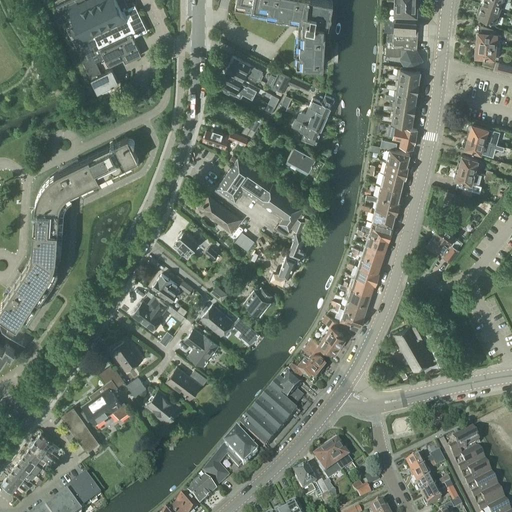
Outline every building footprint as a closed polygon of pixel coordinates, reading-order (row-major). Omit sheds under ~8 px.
[(132,0),(69,0),(56,6),(91,79),(101,75),(94,60),(98,59),(99,61),(104,59),(107,66),(110,66),(124,60),(125,63),(141,55),(134,40),(135,39),(133,34),(139,31),(141,35),(147,31),(132,0)] [(327,60),(326,60),(323,59),(325,24),(328,25),(330,18),(327,18),(328,12),(331,12),(333,1),(327,0),(235,0),(235,7),(245,9),(245,7),(257,9),(257,12),(277,15),(277,13),(289,15),(289,18),(301,20),(301,30),(298,30),(297,41),(300,41),(299,52),(297,52),(296,63),(323,64),(323,63),(326,63),(327,63),(328,62),(328,61),(327,60)] [(415,15),(415,1),(396,0),(395,7),(389,7),(389,13),(387,13),(387,18),(399,19),(399,15),(415,15)] [(503,8),(505,1),(503,0),(481,0),(481,1),(482,3),(482,5),(499,11),(500,7),(503,8)] [(497,15),(499,11),(482,5),(481,7),(479,7),(478,10),(479,12),(478,16),(498,23),(500,16),(497,15)] [(399,19),(387,18),(383,18),(383,32),(387,32),(392,32),(409,33),(414,33),(415,20),(399,19)] [(476,34),(475,40),(477,40),(477,45),(499,47),(500,43),(499,43),(500,35),(496,34),(496,30),(488,27),(480,25),(480,33),(478,33),(478,34),(476,34)] [(413,51),(414,33),(409,33),(392,32),(387,32),(386,55),(402,55),(400,58),(405,68),(416,69),(422,60),(417,51),(413,51)] [(474,50),(474,55),(475,55),(475,57),(483,57),(482,65),(494,68),(493,70),(511,74),(511,65),(495,61),(495,63),(493,62),(493,58),(498,59),(499,51),(499,47),(477,45),(476,50),(474,50)] [(250,65),(233,56),(229,63),(258,78),(258,79),(262,71),(250,65)] [(258,78),(229,63),(225,71),(242,80),(244,76),(256,82),(258,78)] [(98,93),(119,83),(112,69),(101,75),(91,79),(98,93)] [(418,83),(419,72),(400,69),(399,75),(388,74),(387,78),(398,80),(418,83)] [(240,84),(242,80),(225,71),(221,78),(254,96),(256,91),(247,86),(247,87),(240,84)] [(283,91),(289,77),(279,72),(272,86),(278,89),(283,91)] [(290,77),(287,84),(299,89),(302,82),(290,77)] [(252,99),(254,96),(221,78),(217,86),(240,98),(242,95),(252,99)] [(418,83),(398,80),(397,86),(386,84),(386,89),(396,90),(416,93),(418,83)] [(414,104),(416,93),(396,90),(395,96),(385,94),(384,99),(395,101),(414,104)] [(328,114),(334,99),(325,95),(322,102),(312,98),(309,106),(328,114)] [(415,104),(414,104),(395,101),(394,107),(383,105),(383,109),(393,111),(413,114),(415,104)] [(321,130),(328,114),(309,106),(306,114),(304,113),(301,113),(299,113),(298,115),(296,119),(321,130)] [(411,125),(413,114),(393,111),(392,117),(382,115),(381,120),(391,122),(411,125)] [(257,130),(263,119),(253,113),(247,124),(240,134),(248,138),(251,139),(257,130)] [(321,130),(296,119),(295,119),(291,127),(304,132),(301,139),(305,141),(305,142),(315,146),(319,138),(318,138),(321,130)] [(466,127),(466,128),(466,130),(467,131),(469,132),(467,136),(488,142),(493,143),(496,144),(500,132),(496,131),(471,124),(470,124),(469,124),(467,125),(466,127)] [(395,126),(393,139),(400,141),(399,146),(411,149),(413,149),(417,130),(415,130),(410,129),(403,127),(403,128),(395,126)] [(225,148),(228,138),(245,145),(248,138),(240,134),(231,131),(229,135),(213,129),(212,131),(206,129),(202,141),(225,148)] [(462,141),(461,143),(461,144),(462,146),(463,147),(464,148),(471,150),(470,153),(479,156),(480,153),(485,154),(493,156),(495,148),(503,150),(504,147),(496,144),(493,143),(488,142),(467,136),(466,140),(465,140),(464,140),(462,141)] [(0,314),(1,313),(4,315),(14,322),(17,324),(17,323),(22,326),(35,305),(40,299),(52,281),(53,280),(54,278),(55,276),(56,274),(56,272),(57,271),(58,269),(59,267),(59,265),(60,263),(60,261),(60,259),(61,257),(61,253),(64,210),(64,209),(64,208),(64,207),(65,207),(65,206),(65,205),(66,204),(66,203),(67,203),(67,202),(68,201),(69,200),(70,199),(71,199),(71,198),(72,198),(79,194),(140,164),(138,160),(132,147),(133,147),(133,146),(134,146),(134,145),(134,144),(134,143),(134,142),(134,141),(133,141),(133,140),(132,140),(132,139),(131,139),(130,139),(129,139),(128,139),(128,138),(117,143),(115,144),(115,143),(114,143),(114,142),(113,142),(112,142),(111,142),(111,143),(110,143),(110,144),(109,144),(109,145),(109,146),(110,146),(78,162),(60,171),(59,171),(57,172),(56,173),(55,174),(53,175),(52,176),(51,177),(50,178),(48,179),(47,180),(46,181),(45,182),(44,183),(43,185),(42,186),(41,187),(40,189),(40,190),(39,191),(38,193),(38,194),(37,196),(37,197),(36,199),(36,200),(35,202),(35,203),(35,205),(34,208),(34,210),(33,210),(33,211),(32,211),(32,212),(31,212),(31,213),(31,214),(31,215),(32,215),(32,216),(33,216),(34,216),(34,217),(32,252),(32,253),(31,254),(31,255),(31,256),(31,257),(30,258),(30,259),(30,260),(29,261),(29,262),(28,262),(27,264),(21,274),(8,293),(7,293),(6,293),(5,293),(4,293),(4,294),(3,294),(3,295),(3,296),(3,297),(3,298),(4,298),(4,299),(0,304),(0,314)] [(381,139),(380,147),(395,150),(397,143),(381,139)] [(307,173),(309,171),(315,158),(293,147),(287,159),(285,161),(307,173)] [(321,149),(319,153),(320,153),(326,157),(327,157),(328,153),(329,153),(321,148),(321,149)] [(386,161),(406,166),(409,155),(389,150),(386,161)] [(458,168),(478,173),(481,161),(461,156),(461,157),(459,157),(458,162),(459,163),(458,168)] [(231,168),(216,189),(235,202),(239,196),(241,193),(242,191),(248,195),(282,219),(279,224),(288,231),(290,228),(297,218),(305,206),(268,181),(255,172),(256,171),(237,159),(231,168)] [(408,167),(406,166),(386,161),(383,174),(403,178),(405,179),(408,167)] [(510,171),(511,165),(501,162),(500,168),(510,171)] [(474,185),(478,173),(458,168),(456,172),(455,173),(454,177),(455,178),(454,179),(459,180),(457,186),(478,193),(480,186),(474,185)] [(400,190),(403,178),(383,174),(380,185),(400,190)] [(398,202),(400,190),(380,185),(377,197),(398,202)] [(377,197),(366,195),(365,200),(376,202),(374,209),(395,214),(396,215),(399,202),(398,202),(377,197)] [(231,231),(239,220),(208,197),(200,208),(231,231)] [(392,226),(395,214),(374,209),(371,221),(392,226)] [(287,255),(296,258),(302,261),(305,252),(299,249),(304,236),(302,235),(305,229),(301,228),(304,221),(297,218),(290,228),(297,231),(287,255)] [(362,226),(361,231),(364,232),(369,234),(387,240),(391,228),(372,223),(370,228),(369,228),(362,226)] [(446,227),(446,225),(443,223),(440,223),(438,227),(436,227),(434,230),(434,232),(432,235),(434,236),(428,244),(442,254),(445,255),(444,257),(450,262),(458,250),(450,244),(455,237),(444,230),(446,227)] [(191,250),(197,243),(184,231),(183,233),(182,232),(177,237),(178,237),(177,239),(178,239),(174,244),(179,248),(177,250),(182,254),(184,252),(187,255),(191,250)] [(254,242),(248,237),(242,232),(235,242),(247,251),(254,242)] [(369,234),(365,244),(384,251),(387,240),(369,234)] [(361,255),(380,262),(384,251),(365,244),(363,251),(361,255)] [(213,259),(217,254),(209,247),(205,252),(213,259)] [(295,264),(293,264),(296,258),(287,255),(286,254),(279,273),(273,271),(270,279),(282,284),(285,277),(288,278),(290,272),(292,273),(296,272),(298,268),(295,264)] [(360,259),(358,266),(377,273),(380,262),(361,255),(360,259)] [(358,266),(354,277),(373,284),(374,284),(378,273),(377,273),(358,266)] [(177,285),(171,281),(161,274),(158,279),(157,279),(152,287),(172,301),(180,290),(176,287),(177,285)] [(343,280),(341,285),(351,288),(370,294),(373,284),(354,277),(352,283),(343,280)] [(182,281),(179,286),(188,294),(192,288),(182,281)] [(340,284),(339,288),(349,292),(347,299),(366,305),(370,294),(351,288),(341,285),(340,284)] [(227,295),(216,285),(209,293),(221,302),(227,295)] [(268,302),(272,297),(261,289),(257,294),(252,290),(243,302),(249,306),(248,307),(248,310),(251,313),(254,313),(255,312),(260,315),(270,303),(268,302)] [(160,315),(167,306),(155,297),(148,306),(142,301),(132,315),(146,326),(148,323),(154,327),(162,316),(160,315)] [(347,299),(344,309),(362,316),(366,305),(347,299)] [(219,335),(231,321),(212,305),(201,319),(219,335)] [(344,309),(340,320),(353,325),(352,328),(357,330),(358,327),(359,327),(362,316),(344,309)] [(338,324),(329,318),(326,315),(322,321),(330,326),(324,335),(340,345),(345,338),(341,336),(343,334),(335,328),(338,324)] [(239,317),(232,325),(241,332),(239,335),(250,344),(259,333),(251,327),(239,317)] [(418,337),(425,333),(419,321),(394,335),(402,350),(414,371),(433,362),(418,337)] [(203,335),(203,336),(193,329),(184,341),(194,348),(188,355),(202,366),(217,345),(203,335)] [(335,353),(340,345),(324,335),(319,343),(311,338),(308,344),(319,353),(322,348),(330,353),(331,351),(335,353)] [(126,372),(142,361),(128,340),(112,352),(126,372)] [(316,358),(319,353),(308,344),(303,350),(311,356),(305,364),(319,376),(325,369),(322,366),(324,365),(316,358)] [(0,360),(4,355),(11,359),(16,351),(8,345),(4,350),(3,349),(0,347),(0,360)] [(314,383),(319,376),(305,364),(298,372),(291,366),(287,372),(298,381),(302,376),(310,383),(311,381),(314,383)] [(106,390),(83,406),(95,424),(103,419),(113,412),(119,419),(129,412),(129,411),(124,402),(121,404),(112,392),(125,383),(116,371),(114,372),(110,366),(99,375),(106,386),(104,388),(106,390)] [(186,397),(197,383),(176,368),(166,382),(178,391),(177,392),(182,396),(183,394),(186,397)] [(203,385),(207,379),(194,370),(190,375),(203,385)] [(287,372),(240,427),(265,449),(296,412),(293,409),(303,397),(296,391),(301,384),(298,381),(287,372)] [(130,391),(142,383),(138,377),(126,385),(130,391)] [(130,391),(134,397),(146,388),(142,383),(130,391)] [(165,421),(178,406),(158,390),(146,405),(158,416),(157,417),(162,421),(163,420),(165,421)] [(86,452),(97,445),(73,409),(62,417),(65,422),(86,452)] [(475,446),(479,444),(472,430),(453,440),(456,446),(449,449),(454,460),(458,458),(456,454),(469,447),(471,451),(478,448),(477,446),(476,447),(475,446)] [(258,453),(243,437),(237,431),(224,446),(230,451),(226,455),(230,459),(231,458),(234,461),(234,463),(238,468),(240,465),(241,466),(241,467),(242,467),(249,460),(250,460),(258,453)] [(41,433),(35,441),(46,449),(51,453),(54,449),(56,451),(57,451),(59,448),(41,433)] [(44,452),(46,449),(35,441),(30,448),(47,461),(54,467),(57,463),(44,452)] [(329,448),(325,450),(340,471),(344,468),(343,467),(350,462),(347,457),(350,454),(346,449),(343,451),(337,442),(336,443),(335,443),(334,442),(332,442),(331,443),(330,444),(329,445),(329,446),(329,448)] [(228,476),(218,465),(226,455),(230,451),(224,446),(222,448),(222,449),(203,472),(215,485),(217,487),(228,476)] [(484,461),(478,448),(471,451),(469,447),(456,454),(458,458),(459,457),(463,465),(458,468),(461,473),(466,470),(484,461)] [(44,465),(47,461),(30,448),(24,455),(35,464),(38,460),(44,465)] [(315,458),(314,458),(320,467),(319,468),(328,481),(323,484),(330,497),(331,499),(332,501),(336,499),(335,490),(334,490),(330,485),(331,484),(328,480),(341,472),(340,471),(325,450),(322,453),(321,453),(320,452),(318,452),(316,453),(316,454),(315,455),(315,456),(315,458)] [(410,458),(404,460),(406,464),(406,466),(406,467),(408,471),(409,470),(411,475),(424,468),(428,466),(433,464),(442,459),(439,452),(429,456),(430,458),(421,462),(419,458),(412,461),(410,458)] [(24,455),(18,462),(35,475),(41,468),(35,464),(24,455)] [(442,459),(433,464),(435,468),(444,463),(442,459)] [(467,486),(473,483),(491,474),(484,461),(466,470),(470,478),(464,481),(467,486)] [(18,462),(13,469),(24,478),(28,481),(30,478),(32,479),(35,475),(18,462)] [(424,468),(411,475),(414,480),(413,481),(415,485),(416,484),(417,486),(430,479),(434,477),(430,470),(428,466),(424,468)] [(295,474),(295,477),(306,498),(314,493),(317,499),(322,496),(324,500),(325,502),(331,499),(330,497),(323,484),(322,484),(321,481),(315,484),(307,470),(306,468),(295,474)] [(24,478),(13,469),(7,477),(24,490),(26,491),(29,487),(21,481),(24,478)] [(479,496),(497,487),(491,474),(473,483),(477,491),(471,494),(474,499),(479,496)] [(101,496),(86,475),(64,491),(66,494),(79,511),(80,511),(101,496)] [(21,494),(24,490),(7,477),(1,485),(12,493),(15,489),(21,494)] [(447,477),(439,482),(441,486),(444,485),(450,482),(447,477)] [(204,479),(188,493),(189,494),(196,501),(195,502),(200,507),(216,492),(212,488),(215,485),(208,478),(206,480),(204,478),(204,479)] [(422,496),(435,490),(430,479),(417,486),(417,487),(416,488),(419,492),(420,491),(422,496)] [(450,482),(444,485),(446,490),(452,487),(450,482)] [(358,484),(352,488),(360,499),(366,496),(370,493),(366,485),(361,488),(358,484)] [(504,500),(497,487),(479,496),(483,504),(478,507),(480,511),(486,509),(504,500)] [(435,490),(422,496),(425,501),(424,502),(426,506),(427,505),(428,507),(441,500),(435,490)] [(79,511),(66,494),(45,509),(47,511),(79,511),(80,511),(79,511)] [(193,504),(195,502),(196,501),(189,494),(187,496),(186,496),(173,507),(178,511),(193,511),(197,509),(193,504)] [(449,511),(462,505),(459,500),(439,511),(449,511)] [(510,511),(504,500),(486,509),(487,511),(510,511)] [(371,511),(388,511),(383,502),(370,509),(371,511)]
